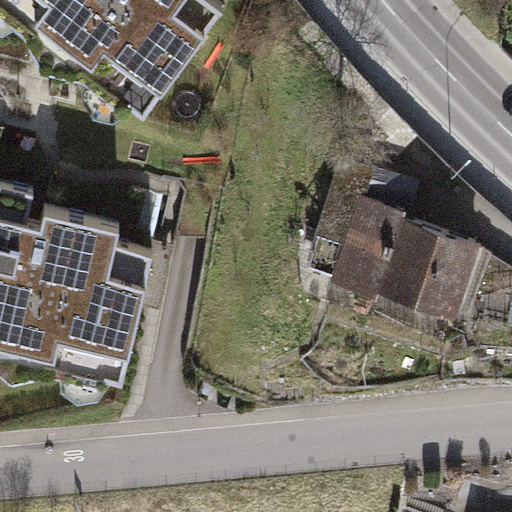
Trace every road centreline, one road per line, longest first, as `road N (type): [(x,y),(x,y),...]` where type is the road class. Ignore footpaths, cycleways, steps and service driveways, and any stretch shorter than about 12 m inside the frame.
road 1 (residential): [(511,427),(0,474)]
road 2 (primary): [(511,133),(385,0)]
